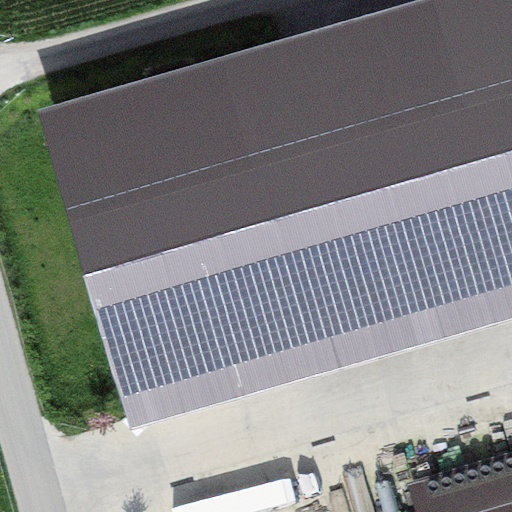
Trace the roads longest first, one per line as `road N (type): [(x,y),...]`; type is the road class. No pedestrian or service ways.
road 1 (unclassified): [(229,0),(0,66)]
road 2 (unclassified): [(0,347),(45,511)]
